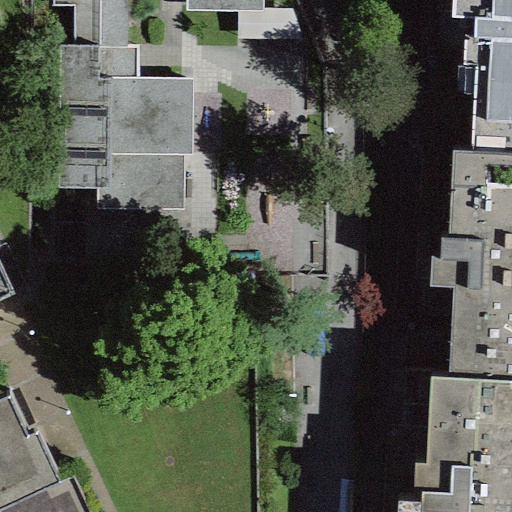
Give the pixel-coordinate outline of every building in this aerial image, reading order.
[(49,0),(49,8),(72,8),(72,47),(58,46),(56,187),(94,187),(94,210),(179,211),(180,158),(190,159),(191,79),(137,79),(138,47),(128,47),(128,0),(185,0),(186,11),(261,12),(261,0),(49,0)] [(511,0),(451,0),(451,19),(473,20),(473,35),(463,35),(462,69),(476,69),(472,153),(511,155),(511,0)] [(446,378),(511,381),(511,155),(472,153),(451,152),(451,157),(447,239),(441,239),(439,258),(430,258),(428,287),(453,290),(446,378)] [(511,511),(511,381),(446,378),(429,377),(425,466),(413,465),(410,503),(397,502),(396,511),(511,511)] [(0,511),(87,511),(73,477),(59,483),(35,430),(25,435),(6,393),(0,395),(0,511)]
